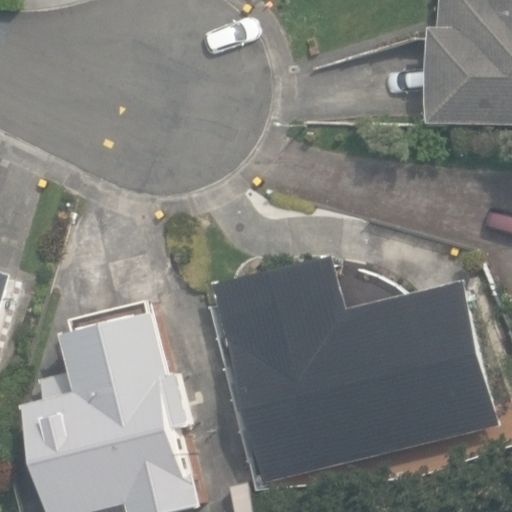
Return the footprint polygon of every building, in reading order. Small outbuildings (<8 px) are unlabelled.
[(438,118),(511,119),(511,0),(450,0),(451,21),(439,21),(438,118)] [(226,280),(274,481),(510,423),(474,276),(356,305),(343,252),(226,280)] [(0,374),(29,272),(0,263),(0,374)] [(98,511),(145,501),(147,511),(186,511),(217,505),(210,474),(205,475),(193,424),(204,422),(192,371),(185,372),(170,309),(78,331),(87,369),(54,377),(59,397),(41,402),(67,511),(98,511)] [(238,484),(244,511),(262,511),(255,480),(238,484)]
